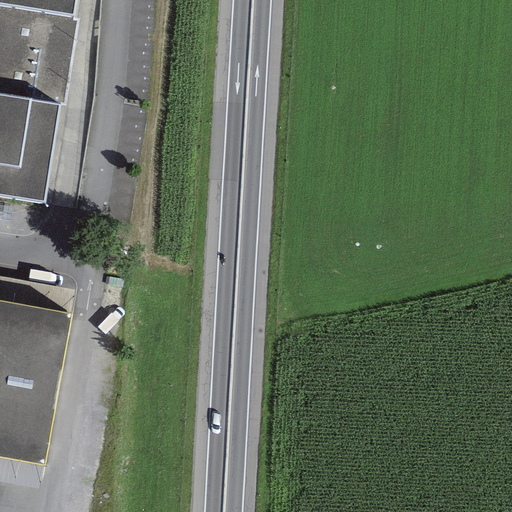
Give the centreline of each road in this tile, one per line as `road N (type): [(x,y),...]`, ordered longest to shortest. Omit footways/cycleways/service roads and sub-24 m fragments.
road 1 (trunk): [(243,0),(214,511)]
road 2 (trunk): [(233,511),(260,0)]
